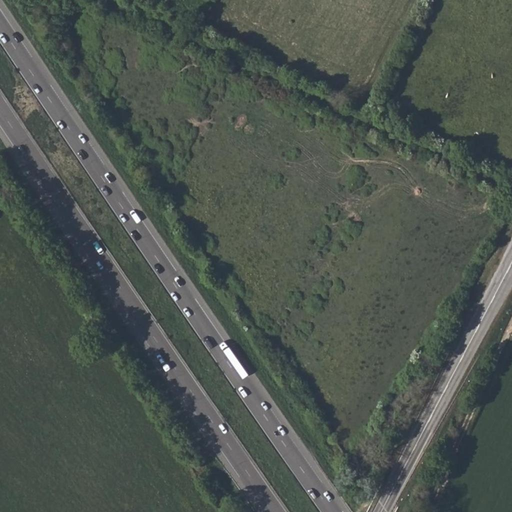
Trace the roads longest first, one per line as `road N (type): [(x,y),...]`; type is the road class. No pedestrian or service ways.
road 1 (trunk): [(332,511),(0,23)]
road 2 (trunk): [(0,108),(275,511)]
road 3 (track): [(511,190),(119,0)]
road 4 (tertiary): [(381,511),(511,259)]
road 5 (track): [(511,328),(429,511)]
